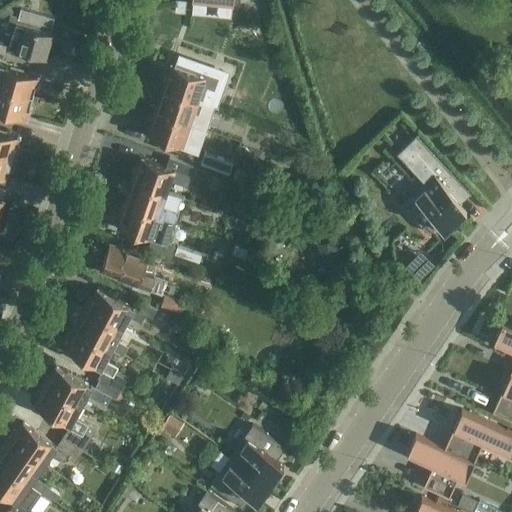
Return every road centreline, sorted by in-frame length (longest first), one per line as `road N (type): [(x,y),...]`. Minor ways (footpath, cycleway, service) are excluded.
road 1 (residential): [(0,343),(92,131),(133,0)]
road 2 (residential): [(304,511),(448,302),(511,226)]
